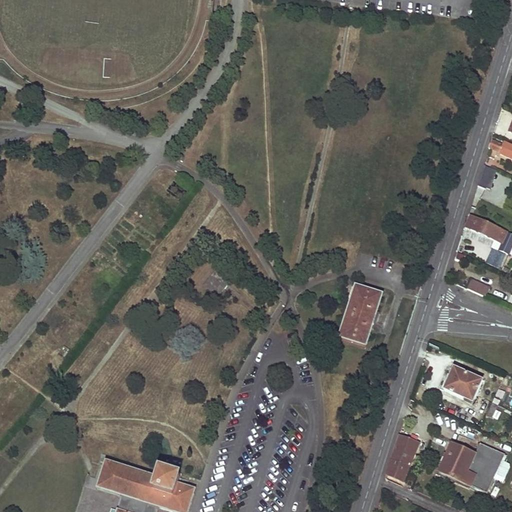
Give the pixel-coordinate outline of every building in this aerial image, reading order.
[(511,147),(504,144),(503,146),(493,142),(492,142),(490,148),(501,153),(500,154),(511,159),(511,147)] [(478,186),(490,189),(496,170),(484,167),(478,186)] [(495,174),(492,190),(484,189),(482,202),(505,205),(509,176),(495,174)] [(511,235),(470,217),(465,228),(502,244),(499,251),(508,255),(511,246),(511,235)] [(463,263),(465,256),(457,254),(455,261),(463,263)] [(202,285),(218,297),(225,288),(229,282),(214,270),(202,285)] [(490,289),(471,281),(467,290),(486,298),(490,289)] [(337,338),(364,347),(382,295),(354,286),(337,338)] [(83,335),(78,331),(73,337),(78,341),(83,335)] [(453,369),(443,392),(464,401),(465,397),(474,401),(482,382),(453,369)] [(501,383),(506,386),(510,377),(505,375),(501,383)] [(492,418),(498,406),(492,403),(486,416),(492,418)] [(402,483),(418,445),(403,439),(405,435),(400,433),(399,437),(386,476),(402,483)] [(452,445),(440,473),(487,494),(505,455),(480,444),(475,456),(452,445)] [(131,466),(105,458),(102,470),(96,487),(122,495),(131,466)] [(180,467),(157,460),(153,473),(150,484),(173,491),(176,481),(180,467)] [(131,466),(122,495),(150,503),(178,511),(187,511),(196,487),(176,481),(173,491),(150,484),(153,473),(131,466)] [(147,511),(150,503),(122,495),(118,505),(116,511),(117,511),(147,511)]
